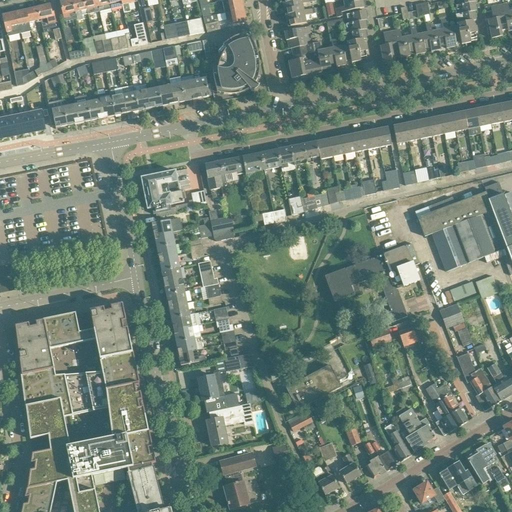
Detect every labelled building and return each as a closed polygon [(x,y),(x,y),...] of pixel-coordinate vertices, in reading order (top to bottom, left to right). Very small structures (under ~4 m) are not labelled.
[(72,0),(65,0),(65,1),(60,2),(63,15),(65,22),(76,20),(72,0)] [(84,0),(72,0),(76,20),(77,21),(83,20),(81,11),(87,10),(84,0)] [(96,0),(84,0),(87,10),(88,15),(99,12),(96,0)] [(108,0),(96,0),(99,12),(111,9),(110,5),(108,0)] [(120,0),(108,0),(110,5),(111,9),(122,7),(121,2),(120,0)] [(120,0),(121,2),(122,7),(124,13),(130,11),(129,4),(134,3),(133,0),(120,0)] [(223,2),(225,14),(244,10),(241,0),(232,0),(229,1),(223,2)] [(287,10),(288,14),(304,11),(302,4),(310,3),(309,0),(297,0),(285,3),(283,3),(285,11),(287,10)] [(359,0),(344,0),(339,1),(341,8),(335,9),(337,18),(342,17),(341,13),(364,8),(362,1),(360,1),(359,0)] [(474,12),(476,11),(475,3),(477,2),(457,6),(457,5),(454,6),(456,15),(474,12)] [(427,3),(420,5),(423,16),(429,15),(427,3)] [(511,3),(502,5),(507,30),(508,32),(511,31),(511,3)] [(50,5),(38,7),(40,20),(44,33),(51,32),(49,25),(55,23),(53,13),(51,13),(50,5)] [(507,30),(502,5),(491,8),(493,19),(488,20),(492,39),(502,37),(501,32),(507,30)] [(38,7),(26,10),(29,23),(40,20),(38,7)] [(144,9),(147,24),(154,22),(151,7),(144,9)] [(403,20),(409,19),(408,17),(408,13),(406,7),(401,9),(403,20)] [(304,11),(288,14),(285,15),(287,23),(289,22),(290,27),(300,25),(306,23),(305,16),(316,13),(315,8),(304,11)] [(26,10),(14,13),(19,34),(31,32),(29,23),(26,10)] [(244,10),(225,14),(226,20),(229,20),(230,25),(233,24),(246,22),(244,10)] [(365,21),(367,21),(365,11),(346,15),(348,24),(365,21)] [(457,25),(473,21),(476,21),(474,12),(456,15),(455,15),(457,25)] [(19,34),(14,13),(3,15),(7,33),(8,37),(19,34)] [(211,17),(204,18),(205,25),(207,33),(221,30),(219,22),(212,23),(211,17)] [(201,19),(187,22),(188,24),(190,35),(204,33),(201,19)] [(187,21),(174,24),(177,38),(190,35),(188,24),(187,24),(187,21)] [(348,34),(364,30),(367,30),(365,21),(348,24),(346,24),(348,34)] [(442,30),(445,46),(445,45),(446,49),(456,47),(455,43),(461,42),(458,27),(446,29),(444,21),(440,22),(442,30)] [(458,27),(461,42),(461,45),(471,43),(470,42),(477,41),(475,33),(477,33),(476,27),(474,28),(473,21),(457,25),(458,27)] [(137,39),(131,40),(132,47),(147,44),(143,24),(134,26),(137,39)] [(165,33),(164,33),(166,40),(177,38),(174,24),(164,26),(165,33)] [(427,33),(430,49),(431,52),(441,50),(440,46),(445,46),(442,30),(436,31),(435,26),(432,24),(429,25),(429,24),(425,25),(426,33),(427,33)] [(409,28),(411,36),(412,36),(415,52),(416,55),(426,53),(425,50),(430,49),(427,33),(426,33),(416,35),(414,27),(409,28)] [(63,29),(66,41),(73,39),(70,28),(63,29)] [(289,50),(291,49),(309,45),(307,34),(306,28),(284,32),(286,41),(288,40),(289,43),(288,43),(289,50)] [(53,30),(56,40),(61,39),(59,29),(53,30)] [(347,43),(363,40),(366,39),(364,30),(348,34),(346,34),(347,43)] [(400,57),(395,31),(383,34),(385,45),(380,47),(384,65),(395,63),(393,58),(400,57)] [(399,31),(395,31),(400,57),(400,58),(410,56),(410,53),(415,52),(412,36),(411,36),(400,38),(399,31)] [(125,36),(118,38),(121,50),(132,47),(131,40),(129,33),(125,34),(125,36)] [(223,47),(226,50),(225,50),(225,51),(224,53),(222,55),(221,58),(220,61),(219,63),(219,65),(218,67),(218,68),(213,68),(213,70),(213,72),(213,74),(213,76),(217,93),(218,94),(220,94),(222,95),(224,95),(226,95),(228,95),(231,95),(233,95),(236,95),(238,95),(239,94),(241,94),(243,93),(245,92),(246,91),(248,91),(249,90),(251,91),(250,89),(255,84),(259,87),(260,86),(255,84),(257,80),(258,76),(259,72),(259,68),(259,64),(259,60),(258,56),(257,52),(256,48),(254,44),(248,34),(246,34),(244,35),(242,35),(240,36),(237,37),(234,38),(233,39),(231,40),(229,41),(228,42),(226,43),(225,44),(224,45),(223,47)] [(118,38),(106,40),(108,52),(121,50),(118,38)] [(336,64),(335,64),(336,67),(346,65),(345,62),(351,61),(348,45),(338,47),(336,39),(331,40),(333,49),(336,64)] [(108,52),(106,40),(94,43),(97,55),(108,52)] [(351,61),(351,63),(361,61),(361,60),(367,59),(365,52),(367,51),(366,45),(364,46),(363,40),(347,43),(348,45),(351,61)] [(291,49),(292,55),(300,53),(301,55),(318,52),(321,70),(331,69),(330,65),(335,64),(336,64),(333,49),(322,51),(321,43),(309,45),(291,49)] [(40,63),(40,69),(43,74),(49,71),(54,69),(51,63),(47,65),(43,46),(37,48),(40,63)] [(177,56),(175,47),(170,48),(164,49),(166,61),(177,59),(177,56)] [(163,50),(156,51),(158,60),(165,58),(163,50)] [(300,53),(292,55),(294,61),(289,62),(292,79),(301,77),(300,76),(305,75),(305,79),(322,75),(321,70),(318,52),(301,55),(300,53)] [(108,61),(104,62),(106,71),(106,72),(118,69),(116,60),(108,61)] [(98,63),(92,64),(94,75),(106,72),(106,71),(104,62),(98,63)] [(33,80),(29,74),(25,77),(22,77),(21,71),(14,73),(17,87),(24,86),(33,80)] [(193,75),(181,77),(186,102),(198,99),(193,77),(193,75)] [(201,75),(193,77),(198,99),(209,97),(206,79),(202,80),(201,75)] [(181,76),(169,79),(171,86),(174,104),(186,102),(181,77),(181,76)] [(61,85),(57,77),(53,79),(56,87),(61,85)] [(0,84),(0,92),(12,90),(11,82),(0,84)] [(146,85),(134,88),(135,93),(139,111),(150,109),(147,94),(147,91),(146,85)] [(171,86),(159,89),(162,107),(174,104),(171,86)] [(159,89),(147,91),(150,109),(162,107),(159,89)] [(114,90),(110,91),(115,116),(127,114),(123,96),(116,97),(114,90)] [(99,101),(103,119),(115,116),(110,91),(104,92),(105,94),(98,95),(99,101)] [(135,93),(123,96),(127,114),(139,111),(135,93)] [(99,101),(88,103),(91,121),(103,119),(99,101)] [(88,103),(76,105),(79,123),(91,121),(88,103)] [(511,108),(511,103),(499,105),(503,123),(511,120),(511,108)] [(76,105),(64,108),(67,126),(79,123),(76,105)] [(499,105),(487,108),(491,125),(503,123),(499,105)] [(67,126),(64,108),(52,110),(55,128),(67,126)] [(487,108),(476,110),(479,128),(491,125),(487,108)] [(476,110),(464,113),(467,130),(479,128),(476,110)] [(41,112),(30,114),(34,133),(45,130),(41,112)] [(464,113),(452,115),(455,132),(467,130),(464,113)] [(30,114),(19,116),(23,135),(34,133),(30,114)] [(452,115),(440,118),(444,135),(455,132),(452,115)] [(19,116),(9,118),(13,137),(23,135),(19,116)] [(9,118),(0,119),(0,128),(2,139),(13,137),(9,118)] [(440,118),(428,120),(432,137),(444,135),(440,118)] [(428,120),(417,122),(420,140),(432,137),(428,120)] [(417,122),(405,125),(408,142),(420,140),(417,122)] [(408,142),(405,125),(393,127),(396,144),(408,142)] [(388,128),(376,131),(380,148),(391,146),(388,128)] [(376,131),(364,133),(368,150),(380,148),(376,131)] [(364,133),(353,135),(356,153),(368,150),(364,133)] [(353,135),(341,138),(344,155),(356,153),(353,135)] [(341,138),(329,140),(333,157),(344,155),(341,138)] [(329,140),(317,143),(320,157),(321,160),(333,157),(329,140)] [(317,143),(304,145),(307,159),(307,160),(307,163),(314,162),(313,158),(320,157),(317,143)] [(304,145),(291,148),(294,162),(295,166),(300,165),(299,161),(307,160),(307,159),(304,145)] [(291,148),(278,151),(282,167),(283,172),(295,169),(295,166),(294,162),(291,148)] [(278,151),(262,154),(265,170),(282,167),(278,151)] [(262,154),(242,158),(246,174),(265,170),(262,154)] [(242,158),(223,162),(226,175),(237,173),(237,175),(245,173),(245,174),(246,174),(242,158)] [(223,162),(205,166),(210,191),(211,191),(220,189),(223,188),(222,186),(227,185),(225,175),(226,175),(223,162)] [(308,167),(312,184),(316,183),(314,171),(313,171),(312,166),(308,167)] [(175,172),(141,178),(148,210),(154,209),(155,214),(153,214),(153,215),(157,214),(158,217),(177,213),(176,210),(194,207),(192,200),(189,201),(189,204),(175,206),(176,208),(170,209),(170,205),(184,202),(182,191),(179,191),(175,172)] [(362,182),(363,188),(365,196),(377,194),(374,180),(362,182)] [(498,183),(484,189),(486,193),(486,192),(489,201),(503,195),(498,183)] [(207,204),(204,191),(191,194),(192,200),(194,207),(207,204)] [(486,193),(485,193),(492,212),(511,263),(511,218),(503,195),(489,201),(486,192),(486,193)] [(327,193),(314,196),(317,209),(330,205),(327,193)] [(424,237),(432,235),(432,234),(453,226),(492,212),(485,193),(454,204),(452,199),(415,213),(424,237)] [(314,196),(301,199),(304,213),(317,209),(314,196)] [(220,198),(212,199),(214,210),(222,208),(220,198)] [(293,200),(289,201),(289,205),(292,216),(304,213),(301,199),(301,198),(293,200)] [(284,211),(274,213),(276,224),(287,222),(284,211)] [(453,226),(467,264),(484,258),(487,264),(503,257),(510,276),(511,275),(511,263),(492,212),(453,226)] [(276,224),(274,213),(262,215),(264,226),(276,224)] [(205,225),(204,225),(207,238),(213,237),(213,236),(213,234),(211,225),(210,222),(210,218),(203,219),(205,225)] [(230,218),(210,222),(211,225),(213,234),(213,236),(213,237),(214,239),(216,242),(234,238),(230,218)] [(152,224),(154,236),(172,233),(182,230),(180,219),(152,224)] [(207,238),(204,225),(198,226),(201,239),(207,238)] [(446,272),(467,264),(453,226),(432,234),(432,235),(446,272)] [(154,236),(157,248),(175,244),(172,233),(154,236)] [(190,247),(191,253),(203,251),(202,245),(200,245),(199,239),(190,241),(191,247),(190,247)] [(157,248),(159,260),(177,256),(175,244),(157,248)] [(412,244),(391,252),(403,284),(404,287),(419,281),(413,266),(419,264),(412,244)] [(203,251),(191,253),(192,260),(204,257),(203,251)] [(403,284),(391,252),(377,257),(325,277),(334,303),(360,293),(357,285),(378,277),(395,322),(408,317),(396,287),(403,284)] [(159,260),(161,272),(180,268),(177,256),(159,260)] [(198,264),(200,276),(213,273),(210,261),(198,264)] [(161,272),(164,283),(182,279),(180,268),(161,272)] [(207,287),(211,286),(218,285),(217,279),(214,280),(213,273),(200,276),(201,282),(206,281),(207,287)] [(494,282),(492,277),(481,281),(483,286),(494,282)] [(164,283),(166,295),(184,291),(182,279),(164,283)] [(483,286),(481,281),(475,283),(477,288),(480,294),(482,300),(487,298),(485,292),(483,286)] [(466,284),(471,295),(476,293),(472,282),(466,284)] [(494,282),(483,286),(485,292),(496,288),(494,282)] [(461,286),(465,298),(471,295),(466,284),(461,286)] [(207,293),(208,299),(221,296),(219,291),(218,285),(211,286),(213,292),(207,293)] [(455,289),(459,300),(465,298),(461,286),(455,289)] [(496,288),(485,292),(487,298),(498,294),(496,288)] [(450,291),(454,302),(459,300),(455,289),(450,291)] [(166,295),(169,307),(187,303),(184,291),(166,295)] [(221,296),(208,299),(210,305),(222,303),(221,296)] [(171,319),(194,314),(195,314),(194,309),(188,310),(187,303),(169,307),(171,319)] [(99,511),(92,476),(127,469),(128,473),(127,474),(130,473),(146,469),(153,467),(152,464),(156,463),(149,431),(148,431),(139,384),(133,353),(132,353),(122,305),(90,312),(94,330),(79,333),(75,314),(43,320),(44,321),(15,327),(19,351),(21,351),(21,353),(19,354),(22,375),(21,375),(25,407),(26,407),(30,440),(49,436),(51,450),(32,454),(28,488),(27,489),(21,511),(99,511)] [(439,312),(446,329),(463,322),(457,305),(439,312)] [(214,310),(216,322),(228,320),(227,314),(226,307),(214,310)] [(171,319),(173,331),(192,327),(197,326),(194,314),(171,319)] [(221,333),(234,331),(232,325),(230,326),(228,320),(216,322),(218,329),(219,328),(220,333),(221,333)] [(457,332),(463,347),(472,344),(464,323),(453,327),(455,333),(457,332)] [(173,331),(176,343),(201,338),(200,333),(193,334),(192,327),(173,331)] [(399,333),(401,340),(415,336),(416,335),(414,332),(413,328),(399,333)] [(426,328),(415,332),(418,341),(429,337),(426,328)] [(387,330),(378,333),(368,336),(372,348),(391,341),(387,330)] [(221,333),(224,345),(236,342),(234,331),(221,333)] [(176,343),(178,354),(197,351),(203,349),(201,338),(176,343)] [(236,342),(224,345),(225,351),(230,350),(231,357),(239,355),(236,342)] [(484,344),(475,348),(477,354),(486,350),(484,344)] [(197,351),(178,354),(181,366),(206,361),(205,356),(198,357),(197,351)] [(238,357),(225,360),(227,372),(241,370),(255,367),(251,354),(238,357)] [(501,402),(492,388),(481,369),(475,373),(468,354),(457,359),(467,384),(470,383),(478,396),(476,397),(484,412),(490,408),(491,408),(501,402)] [(363,366),(367,379),(376,376),(371,363),(363,366)] [(497,385),(492,388),(501,402),(511,395),(511,381),(509,378),(505,380),(495,365),(487,369),(497,385)] [(286,389),(298,411),(342,388),(330,366),(286,389)] [(207,377),(198,379),(202,402),(204,401),(207,413),(209,413),(239,407),(237,394),(218,398),(216,386),(220,385),(218,376),(216,376),(214,376),(207,377)] [(442,401),(439,394),(433,385),(425,390),(443,419),(435,423),(443,437),(449,433),(449,434),(459,428),(442,401)] [(353,388),(356,399),(364,397),(360,386),(353,388)] [(447,388),(439,394),(442,401),(459,428),(468,422),(460,409),(457,410),(450,397),(452,395),(447,388)] [(254,389),(245,391),(247,400),(255,398),(254,389)] [(248,402),(248,405),(250,404),(262,402),(260,392),(255,393),(257,400),(248,402)] [(222,418),(216,420),(206,422),(212,447),(221,445),(228,444),(225,427),(225,426),(232,425),(253,420),(250,405),(240,407),(241,409),(229,411),(231,421),(223,422),(222,418)] [(411,409),(405,413),(425,447),(429,444),(431,445),(434,443),(435,441),(436,440),(428,426),(429,425),(426,419),(420,423),(411,409)] [(425,447),(405,413),(403,410),(396,414),(406,430),(400,434),(404,440),(405,439),(414,453),(415,453),(417,453),(421,451),(421,449),(425,447)] [(298,419),(289,424),(292,431),(302,426),(311,421),(307,414),(298,419)] [(511,423),(504,428),(511,440),(503,444),(507,450),(511,447),(511,423)] [(393,449),(401,463),(411,457),(391,424),(384,429),(389,437),(395,448),(393,449)] [(355,429),(346,432),(352,447),(361,443),(355,429)] [(366,434),(369,443),(387,472),(396,466),(387,453),(383,455),(376,442),(371,432),(366,434)] [(332,443),(319,449),(324,462),(337,457),(332,443)] [(387,472),(369,443),(363,446),(371,460),(369,461),(370,463),(366,466),(374,479),(387,472)] [(285,445),(276,448),(273,449),(277,461),(289,458),(285,445)] [(498,483),(497,484),(501,490),(500,488),(507,484),(504,479),(495,463),(492,458),(496,456),(489,445),(485,447),(484,447),(482,447),(478,449),(478,451),(477,451),(490,473),(491,473),(498,483)] [(494,480),(497,484),(498,483),(491,473),(490,473),(477,451),(466,458),(482,485),(489,481),(490,482),(494,480)] [(309,453),(303,456),(306,461),(311,459),(309,453)] [(252,454),(230,460),(220,463),(224,475),(227,487),(224,488),(228,503),(228,504),(228,506),(229,505),(230,510),(249,505),(239,470),(255,466),(252,454)] [(339,472),(341,476),(346,484),(361,475),(348,454),(342,458),(348,467),(339,472)] [(447,470),(439,475),(441,477),(440,478),(441,480),(442,479),(449,491),(457,486),(463,495),(477,487),(467,471),(465,472),(459,462),(453,466),(453,465),(448,468),(448,469),(447,470)] [(171,511),(171,509),(168,510),(167,505),(168,505),(166,499),(162,500),(153,467),(146,469),(130,473),(140,511),(171,511)] [(334,479),(327,467),(322,470),(324,473),(316,477),(319,483),(318,483),(325,496),(339,488),(334,479)] [(414,491),(415,494),(422,504),(434,496),(438,503),(444,500),(437,488),(432,492),(426,483),(414,491)] [(488,489),(483,492),(486,498),(491,495),(488,489)] [(443,497),(452,511),(460,511),(450,493),(443,497)]
